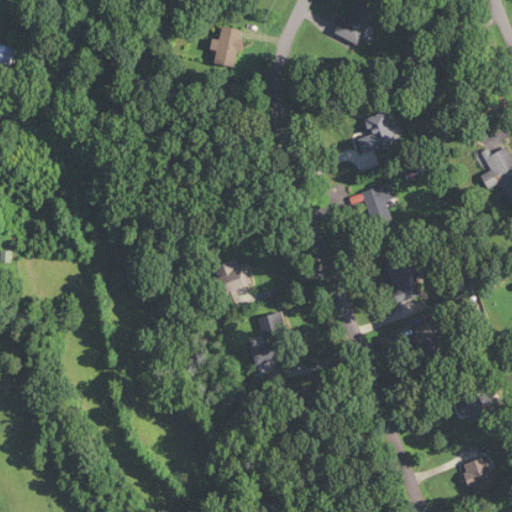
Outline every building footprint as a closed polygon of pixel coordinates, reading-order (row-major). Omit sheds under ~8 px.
[(345,18),(336,34),(364,50),(377,27),(372,24),(380,11),(361,0),(349,20),(345,18)] [(217,60),(236,65),(245,31),(225,26),(217,60)] [(19,48),(0,42),(0,66),(12,70),(19,48)] [(369,118),(374,136),(362,139),(365,152),(397,144),(389,113),(369,118)] [(511,197),(511,153),(508,147),(487,159),(493,171),(484,176),(487,182),(498,176),(510,198),(511,197)] [(365,192),(377,222),(393,215),(389,204),(400,199),(392,181),(365,192)] [(425,294),(417,272),(424,269),(419,256),(388,267),(401,303),(425,294)] [(233,290),(254,283),(248,266),(238,270),(236,265),(225,269),(233,290)] [(261,318),(268,344),(278,342),(276,333),(289,330),(284,311),(261,318)] [(419,323),(421,354),(444,352),(442,321),(419,323)] [(464,416),(471,414),(473,420),(501,413),(495,388),(459,397),(464,416)] [(468,462),(475,491),(497,486),(490,457),(468,462)]
